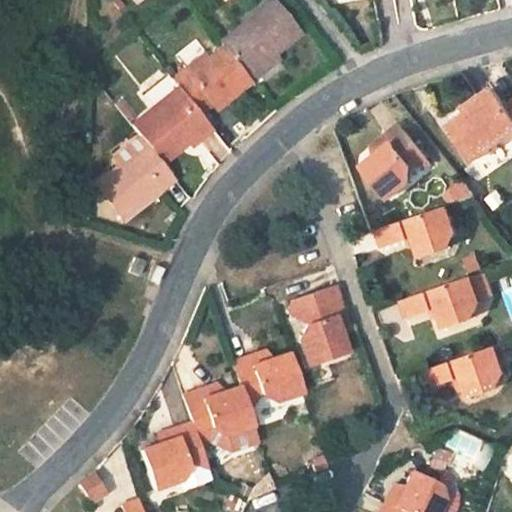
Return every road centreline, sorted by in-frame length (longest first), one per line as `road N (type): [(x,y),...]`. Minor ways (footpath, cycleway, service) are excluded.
road 1 (residential): [(20,511),(148,363),(219,203),(294,124)]
road 2 (residential): [(294,124),(394,406),(327,511)]
road 3 (residential): [(294,124),(361,79),(511,28)]
